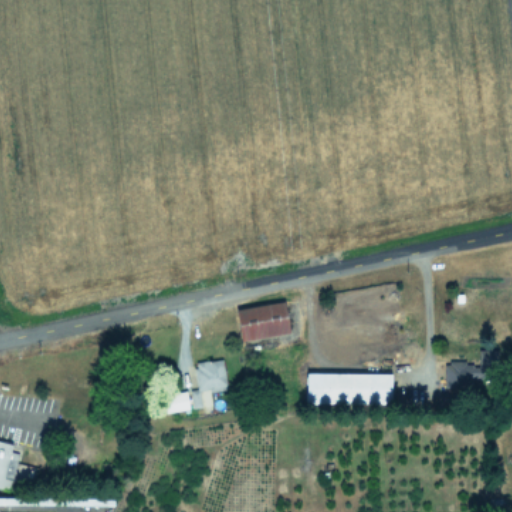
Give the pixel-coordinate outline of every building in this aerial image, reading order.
[(288,332),(283,300),(234,308),(240,340),(288,332)] [(189,389),(191,407),(210,405),(209,391),(225,389),(221,358),(192,362),(196,388),(189,389)] [(477,377),(477,361),(442,362),(443,389),(471,388),(471,377),(477,377)] [(389,403),(390,373),(305,372),(304,402),(389,403)] [(163,413),(188,409),(185,390),(160,394),(163,413)] [(0,488),(8,490),(10,478),(33,483),(36,467),(15,462),(17,453),(9,451),(11,443),(0,440),(0,488)] [(94,499),(36,497),(36,504),(94,505),(94,499)]
